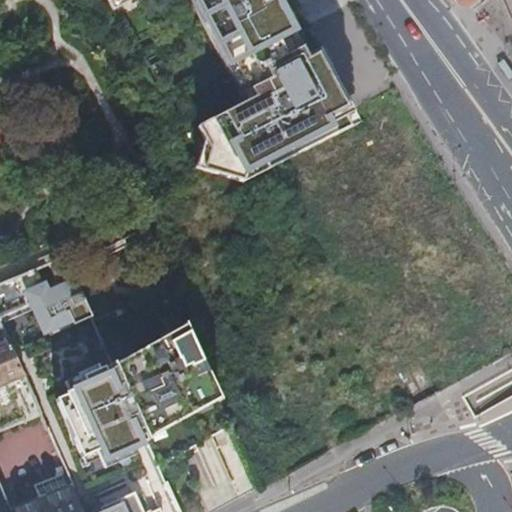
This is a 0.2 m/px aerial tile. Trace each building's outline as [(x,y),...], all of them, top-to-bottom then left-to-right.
[(188,0),(230,77),(312,34),(302,16),(293,0),(105,0),(109,7),(121,0),(188,0)] [(312,34),(230,77),(245,103),(197,127),(209,149),(202,170),(242,182),(357,122),(346,101),(312,34)] [(46,292),(76,279),(64,254),(48,261),(56,280),(43,285),(46,292)] [(0,281),(0,315),(32,302),(44,329),(71,318),(73,323),(92,315),(76,279),(46,292),(43,285),(35,267),(0,281)] [(147,438),(158,462),(197,440),(231,422),(187,324),(112,361),(113,362),(115,366),(147,438)] [(0,386),(24,376),(9,340),(0,343),(0,386)] [(113,362),(103,366),(105,370),(115,366),(113,362)] [(147,438),(115,366),(105,370),(103,366),(82,375),(86,384),(56,398),(69,427),(73,443),(76,443),(82,456),(106,446),(113,459),(135,447),(131,439),(143,434),(145,439),(147,438)] [(83,511),(66,473),(36,486),(39,496),(11,509),(11,511),(83,511)] [(0,511),(2,511),(11,509),(0,482),(0,511)] [(87,511),(162,511),(160,508),(153,511),(152,509),(144,511),(135,491),(87,511)]
